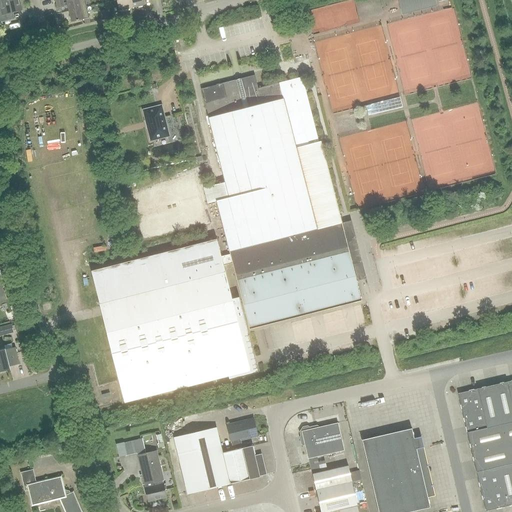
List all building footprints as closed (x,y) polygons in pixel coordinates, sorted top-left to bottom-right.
[(5,0),(0,1),(0,7),(1,10),(0,10),(0,22),(10,20),(9,13),(22,10),(19,0),(5,0)] [(69,11),(86,7),(84,0),(69,0),(67,1),(69,11)] [(116,0),(119,11),(131,8),(129,0),(116,0)] [(129,0),(131,8),(143,5),(142,0),(129,0)] [(398,0),(401,9),(401,11),(431,4),(430,0),(398,0)] [(89,18),(86,7),(69,11),(72,22),(84,19),(89,18)] [(208,203),(217,201),(229,253),(230,254),(232,263),(241,297),(249,330),(250,329),(362,301),(359,291),(353,264),(358,263),(362,262),(356,237),(346,240),(340,214),(321,141),(319,142),(302,77),(257,88),(254,75),(224,83),(201,89),(209,118),(225,182),(204,188),(208,203)] [(145,109),(152,137),(168,133),(161,105),(145,109)] [(230,254),(221,256),(220,255),(216,238),(90,268),(123,402),(229,376),(230,380),(259,372),(257,366),(254,354),(248,330),(249,330),(241,297),(232,299),(223,266),(232,263),(230,254)] [(3,326),(5,332),(13,330),(11,324),(3,326)] [(0,350),(0,371),(10,369),(9,366),(18,364),(14,348),(5,351),(5,350),(0,350)] [(511,403),(511,402),(507,382),(492,386),(502,425),(511,422),(511,403)] [(492,386),(478,389),(483,409),(485,419),(487,429),(502,425),(492,386)] [(473,411),(483,409),(478,389),(468,391),(473,411)] [(458,394),(463,414),(473,411),(468,391),(458,394)] [(473,411),(463,414),(465,424),(485,419),(483,409),(473,411)] [(465,424),(467,433),(487,429),(485,419),(465,424)] [(251,420),(227,425),(233,450),(242,448),(240,440),(255,437),(251,420)] [(311,427),(309,427),(307,426),(302,427),(301,429),(302,435),(300,436),(300,437),(301,444),(302,445),(304,444),(308,459),(344,450),(338,422),(311,429),(311,427)] [(506,445),(511,443),(511,422),(502,425),(506,445)] [(487,429),(467,433),(472,453),(506,445),(502,425),(487,429)] [(233,451),(222,453),(216,428),(174,438),(187,495),(260,477),(260,475),(265,474),(260,456),(255,457),(253,446),(242,448),(233,451)] [(362,440),(371,480),(391,475),(386,455),(416,448),(411,429),(362,440)] [(476,472),(496,467),(511,464),(506,445),(472,453),(476,472)] [(386,455),(391,475),(421,468),(416,448),(386,455)] [(163,480),(159,461),(156,451),(137,455),(144,485),(152,483),(152,487),(145,488),(148,501),(166,497),(162,480),(163,480)] [(511,468),(511,464),(496,467),(501,487),(506,507),(511,505),(511,468)] [(312,474),(316,490),(352,482),(348,466),(312,474)] [(481,492),(491,489),(501,487),(496,467),(476,472),(481,492)] [(391,475),(395,495),(425,488),(424,483),(421,470),(421,468),(391,475)] [(395,495),(391,475),(371,480),(375,499),(395,495)] [(28,485),(29,491),(33,505),(60,498),(65,511),(81,511),(73,492),(70,493),(70,492),(65,491),(64,491),(60,477),(28,485)] [(339,511),(339,509),(357,505),(352,482),(316,490),(321,511),(339,511)] [(491,489),(496,509),(506,507),(501,487),(491,489)] [(425,488),(395,495),(375,499),(378,511),(409,511),(430,507),(425,488)] [(485,507),(486,511),(490,511),(496,509),(491,489),(481,492),(485,507)]
